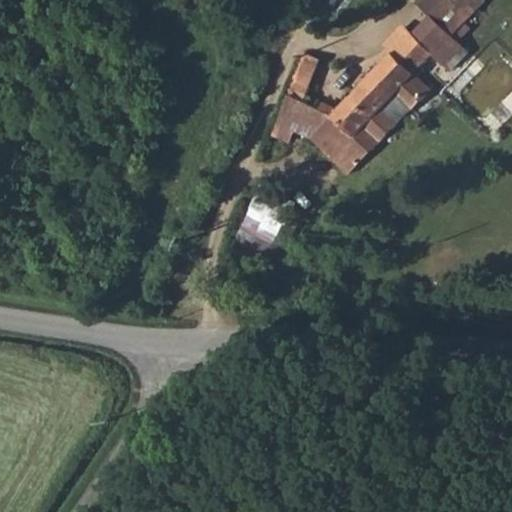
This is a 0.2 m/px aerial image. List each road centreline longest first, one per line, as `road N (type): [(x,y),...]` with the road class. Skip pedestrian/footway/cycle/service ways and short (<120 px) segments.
road 1 (unclassified): [(175,346),(511,354)]
road 2 (unclassified): [(175,346),(76,511)]
road 3 (unclassified): [(0,318),(175,346)]
